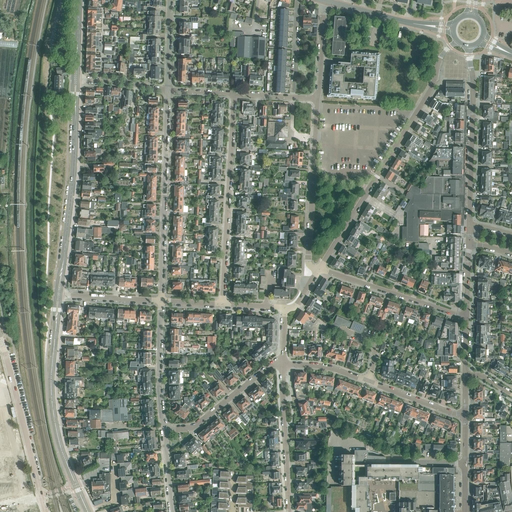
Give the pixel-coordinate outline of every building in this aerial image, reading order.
[(111,10),(117,11),(118,11),(119,12),(119,13),(121,13),(122,5),(122,0),(114,0),(114,4),(112,4),(111,10)] [(303,16),(303,23),(317,23),(318,19),(311,19),(311,14),(308,14),(308,16),(303,16)] [(334,17),(332,55),(344,56),(347,18),(334,17)] [(180,23),(180,29),(190,29),(193,29),(193,23),(198,23),(202,24),(202,21),(198,20),(198,18),(191,18),(191,23),(180,23)] [(317,33),(317,23),(303,23),(303,29),(310,29),(311,27),(314,27),(314,33),(317,33)] [(243,33),(228,32),(228,38),(238,38),(237,58),(265,59),(265,39),(260,38),(260,37),(257,37),(257,38),(243,38),(243,33)] [(179,40),(179,47),(191,48),(191,41),(192,41),(192,38),(187,38),(187,41),(179,40)] [(104,54),(114,55),(114,51),(110,51),(110,47),(105,47),(105,50),(104,50),(104,54)] [(191,54),(191,48),(179,47),(179,54),(187,55),(187,57),(192,57),(192,54),(191,54)] [(376,100),(379,55),(351,53),(350,61),(338,60),(350,61),(350,64),(331,63),(340,64),(340,66),(331,65),(328,96),(352,98),(352,99),(360,99),(376,100)] [(118,62),(117,62),(116,68),(117,68),(117,72),(123,72),(124,64),(121,64),(122,57),(119,57),(118,62)] [(141,69),(134,69),(134,75),(140,76),(140,77),(143,77),(143,76),(144,76),(144,73),(145,73),(146,73),(146,71),(149,71),(149,64),(141,64),(141,69)] [(152,71),(152,79),(159,79),(159,68),(157,68),(157,64),(149,64),(149,71),(152,71)] [(243,76),(245,76),(246,67),(246,66),(241,66),(240,73),(233,72),(233,79),(235,79),(234,84),(242,85),(243,78),(243,76)] [(496,75),(497,75),(497,70),(494,70),(494,66),(486,66),(485,66),(485,70),(486,70),(486,72),(489,72),(489,75),(496,75)] [(55,77),(55,84),(63,85),(63,77),(63,74),(68,73),(68,67),(56,69),(57,75),(58,75),(57,77),(55,77)] [(245,76),(245,77),(250,77),(249,85),(255,86),(256,73),(250,72),(250,67),(246,67),(245,76)] [(179,72),(178,82),(185,83),(185,77),(192,77),(192,74),(188,74),(188,72),(179,72)] [(485,83),(494,83),(495,83),(495,84),(497,84),(497,78),(496,78),(496,75),(489,75),(489,77),(485,77),(485,83)] [(462,82),(446,81),(446,91),(440,91),(440,92),(438,92),(435,97),(439,97),(445,97),(451,97),(454,97),(464,97),(465,85),(462,82)] [(63,92),(63,85),(55,84),(55,92),(63,92)] [(86,90),(86,96),(94,96),(94,94),(95,94),(95,93),(102,94),(103,88),(96,88),(96,91),(95,91),(95,90),(86,90)] [(112,88),(112,92),(111,96),(114,97),(113,102),(115,102),(115,98),(121,98),(121,92),(120,92),(121,89),(112,88)] [(122,96),(122,100),(121,103),(121,109),(121,110),(122,110),(127,110),(128,101),(131,101),(132,92),(123,91),(123,96),(122,96)] [(434,99),(429,107),(434,110),(436,107),(440,110),(442,106),(441,106),(442,104),(438,102),(438,101),(434,99)] [(178,104),(178,106),(179,106),(179,107),(184,107),(184,109),(186,110),(186,108),(187,108),(187,107),(187,104),(188,104),(189,101),(180,101),(180,102),(179,102),(179,103),(178,104)] [(273,116),(277,116),(277,114),(282,115),(282,111),(286,111),(287,105),(279,105),(278,110),(277,110),(277,111),(277,110),(274,110),(273,116)] [(177,115),(177,116),(177,117),(177,118),(185,118),(186,115),(187,115),(187,113),(192,113),(193,110),(186,110),(184,109),(179,109),(179,112),(177,112),(177,114),(177,115)] [(445,118),(444,121),(449,121),(449,119),(464,119),(464,113),(455,112),(449,112),(449,118),(445,118)] [(426,122),(426,123),(429,126),(432,122),(433,123),(435,124),(438,119),(431,115),(430,117),(425,113),(421,119),(426,122)] [(494,121),(499,122),(499,119),(498,119),(498,116),(494,116),(494,113),(493,113),(484,113),(484,119),(494,119),(494,121)] [(211,125),(211,127),(216,127),(216,125),(222,125),(223,120),(214,119),(213,119),(213,122),(211,122),(211,125)] [(463,134),(464,121),(456,121),(456,125),(456,131),(449,130),(449,133),(454,133),(463,134)] [(277,138),(288,138),(289,128),(285,127),(286,123),(269,123),(268,137),(268,141),(267,141),(266,148),(277,149),(277,148),(279,148),(279,149),(286,149),(287,142),(277,141),(277,138)] [(418,124),(415,130),(420,134),(423,136),(425,132),(427,130),(424,128),(418,124)] [(148,130),(148,133),(148,135),(153,135),(153,133),(158,133),(158,131),(158,130),(158,128),(158,127),(149,127),(148,127),(148,130)] [(212,130),(211,132),(211,135),(223,136),(223,130),(216,130),(216,127),(211,127),(204,127),(204,129),(212,130)] [(85,133),(85,139),(92,139),(94,139),(99,139),(99,138),(100,138),(101,137),(102,136),(102,134),(102,130),(95,130),(95,131),(88,131),(88,134),(85,133)] [(463,134),(454,133),(449,133),(440,133),(436,145),(463,146),(463,134)] [(148,140),(147,143),(148,143),(157,144),(157,143),(158,142),(158,140),(157,140),(158,138),(158,137),(153,137),(153,135),(148,135),(148,138),(148,140)] [(412,135),(408,140),(414,144),(417,141),(418,139),(412,135)] [(176,147),(186,147),(189,147),(189,139),(184,139),(183,141),(177,141),(176,143),(176,147)] [(84,140),(84,148),(93,149),(94,142),(90,142),(91,140),(84,140)] [(408,140),(405,146),(408,148),(406,150),(409,152),(420,159),(422,157),(423,155),(419,153),(417,153),(416,152),(418,149),(418,150),(419,148),(414,145),(414,144),(408,140)] [(436,145),(436,147),(435,151),(434,153),(429,161),(436,161),(462,162),(463,146),(436,145)] [(176,147),(176,150),(176,152),(180,152),(180,155),(182,155),(188,155),(189,153),(189,147),(186,147),(176,147)] [(215,155),(215,153),(222,153),(222,148),(214,147),(211,147),(210,152),(209,152),(208,155),(215,155)] [(85,157),(84,158),(87,158),(87,160),(96,161),(96,158),(96,154),(101,154),(101,149),(99,149),(91,149),(91,151),(88,151),(88,152),(85,151),(85,157)] [(419,161),(420,159),(409,152),(407,154),(402,150),(398,156),(396,159),(402,163),(404,160),(406,161),(409,156),(415,159),(419,161)] [(483,153),(483,159),(492,159),(493,153),(490,153),(490,151),(484,150),(484,153),(483,153)] [(175,160),(175,162),(176,162),(176,163),(184,163),(185,163),(185,160),(186,160),(186,158),(189,158),(189,155),(188,155),(182,155),(182,158),(176,157),(176,159),(175,160)] [(145,156),(144,164),(145,164),(152,164),(152,162),(156,162),(157,160),(157,159),(157,158),(157,157),(157,156),(147,156),(145,156)] [(290,164),(290,168),(298,168),(298,166),(302,166),(302,159),(289,158),(289,162),(290,164)] [(398,166),(402,168),(405,165),(402,163),(396,159),(391,168),(389,170),(398,176),(400,173),(395,170),(398,166)] [(252,161),(249,160),(240,160),(240,165),(251,166),(250,168),(259,169),(259,166),(251,165),(252,161)] [(104,166),(93,166),(94,173),(97,173),(97,174),(100,174),(100,172),(104,172),(108,169),(108,166),(114,166),(114,163),(104,163),(104,166)] [(144,169),(144,172),(147,172),(156,172),(156,170),(157,169),(157,168),(156,168),(156,167),(156,166),(152,166),(152,164),(145,164),(144,169)] [(285,174),(285,180),(290,180),(290,177),(299,178),(299,171),(290,171),(287,171),(287,167),(281,167),(279,167),(279,170),(286,171),(286,174),(285,174)] [(389,171),(385,178),(394,183),(398,177),(395,175),(395,174),(389,171)] [(139,174),(139,176),(144,176),(144,178),(144,182),(147,182),(148,182),(156,183),(156,182),(156,181),(156,179),(156,177),(151,177),(151,174),(141,174),(139,174)] [(209,183),(209,181),(209,180),(203,180),(204,175),(201,175),(201,177),(201,180),(201,183),(209,183)] [(175,177),(175,179),(175,182),(180,182),(180,184),(188,184),(188,182),(188,177),(184,176),(175,176),(175,177)] [(414,193),(420,193),(458,195),(461,195),(461,190),(461,188),(461,178),(431,177),(428,177),(420,189),(412,185),(405,196),(410,200),(414,193)] [(290,189),(298,190),(299,183),(292,183),(292,180),(290,180),(285,180),(284,183),(287,183),(287,186),(290,187),(290,189)] [(380,186),(377,190),(387,196),(389,191),(394,194),(396,191),(382,182),(380,186)] [(174,189),(174,192),(175,192),(175,193),(183,193),(184,193),(186,193),(186,190),(186,187),(188,187),(188,184),(180,184),(178,184),(178,187),(175,187),(175,189),(174,189)] [(251,188),(248,188),(240,188),(239,193),(245,193),(245,195),(250,196),(251,196),(251,191),(251,188)] [(497,188),(482,188),(482,194),(491,194),(491,196),(498,196),(498,192),(496,192),(497,188)] [(82,191),(81,197),(90,198),(90,193),(91,193),(91,190),(82,189),(82,191)] [(281,198),(282,198),(284,198),(295,199),(295,195),(298,196),(298,195),(299,195),(299,190),(298,190),(290,189),(287,189),(286,195),(284,195),(279,194),(279,196),(279,197),(279,198),(281,198)] [(386,197),(387,196),(377,190),(373,197),(381,202),(382,200),(381,199),(383,196),(386,197)] [(407,213),(407,227),(402,227),(402,242),(406,242),(419,242),(419,224),(420,210),(460,212),(461,202),(461,195),(458,195),(420,193),(414,193),(410,200),(405,196),(405,197),(406,197),(400,206),(404,209),(403,211),(407,213)] [(215,201),(215,199),(208,198),(206,198),(206,201),(206,202),(208,202),(207,203),(210,203),(210,206),(219,207),(219,201),(215,201)] [(298,202),(294,202),(295,199),(284,198),(282,198),(282,201),(287,202),(290,202),(290,206),(287,206),(286,210),(297,211),(298,202)] [(489,218),(492,219),(492,218),(493,219),(496,209),(492,208),(492,207),(493,201),(491,201),(489,207),(487,217),(489,218)] [(81,202),(80,208),(85,208),(85,210),(89,210),(90,210),(93,210),(93,203),(89,202),(81,202)] [(246,206),(246,203),(238,203),(238,208),(246,209),(246,211),(249,211),(251,211),(251,209),(249,209),(249,207),(246,206)] [(368,204),(364,211),(371,215),(374,211),(376,212),(378,210),(368,204)] [(482,217),(487,218),(487,217),(489,207),(482,205),(481,209),(481,210),(481,213),(481,215),(482,215),(482,217)] [(174,207),(174,210),(174,212),(179,212),(179,215),(188,215),(188,212),(188,207),(184,206),(184,207),(182,207),(174,206),(174,207)] [(81,209),(80,218),(88,219),(88,218),(89,210),(85,210),(81,209)] [(501,222),(504,223),(507,212),(504,211),(504,210),(501,209),(500,213),(499,213),(499,215),(498,221),(501,221),(501,222)] [(425,224),(425,223),(434,223),(434,221),(448,221),(448,220),(453,220),(460,220),(460,212),(420,210),(419,224),(425,224)] [(142,211),(142,219),(143,219),(146,219),(149,219),(149,217),(155,217),(155,215),(155,214),(155,212),(155,211),(147,211),(146,211),(145,211),(142,211)] [(360,218),(366,222),(369,223),(371,219),(369,218),(371,215),(364,211),(360,218)] [(173,220),(173,222),(174,222),(174,223),(182,223),(183,223),(185,223),(185,218),(187,218),(188,215),(179,215),(179,217),(174,217),(174,219),(173,220)] [(290,223),(298,223),(299,217),(290,216),(290,215),(287,215),(287,219),(291,219),(290,223)] [(143,221),(142,223),(144,223),(144,226),(145,226),(146,226),(154,227),(154,226),(155,226),(155,224),(154,223),(154,221),(149,221),(149,219),(146,219),(143,219),(143,221)] [(359,224),(357,223),(353,228),(361,233),(363,230),(362,229),(363,227),(365,227),(366,225),(361,222),(359,224)] [(283,226),(283,231),(289,231),(289,229),(298,229),(298,223),(290,223),(288,223),(288,227),(283,226)] [(428,228),(428,225),(420,225),(420,236),(428,236),(428,228)] [(460,234),(460,225),(453,225),(448,225),(447,234),(460,234)] [(77,229),(77,233),(88,235),(89,235),(89,236),(92,236),(94,236),(94,237),(101,238),(101,234),(113,234),(113,229),(93,228),(93,230),(77,229)] [(353,228),(349,234),(357,239),(361,233),(353,228)] [(284,241),(289,241),(297,241),(297,235),(295,235),(295,232),(285,232),(285,234),(284,241)] [(353,245),(357,239),(349,234),(344,243),(349,246),(351,244),(353,245)] [(288,250),(289,247),(297,247),(297,241),(289,241),(284,241),(281,240),(281,244),(286,244),(286,247),(279,247),(279,249),(288,250)] [(338,252),(344,256),(345,253),(353,258),(355,254),(355,255),(356,252),(362,256),(363,255),(350,247),(349,249),(343,246),(338,252)] [(334,259),(330,265),(336,269),(340,262),(342,264),(345,260),(340,257),(337,261),(334,259)] [(485,270),(488,257),(484,257),(483,257),(483,258),(481,258),(479,265),(480,266),(479,268),(485,270)] [(491,258),(488,257),(485,270),(491,271),(494,271),(495,265),(493,265),(493,261),(491,261),(492,259),(491,259),(491,258)] [(234,264),(241,264),(241,266),(243,266),(246,266),(247,259),(246,259),(243,259),(235,258),(234,264)] [(495,271),(495,272),(499,274),(500,271),(503,272),(506,263),(502,262),(500,262),(498,268),(496,267),(495,271)] [(345,267),(354,272),(355,267),(348,263),(345,267)] [(377,265),(375,268),(374,271),(384,276),(387,270),(382,268),(383,267),(381,266),(382,265),(378,263),(377,263),(377,265)] [(511,264),(506,263),(503,272),(502,275),(504,275),(505,273),(509,274),(511,264)] [(358,266),(357,265),(354,272),(357,273),(356,275),(364,277),(366,271),(368,266),(366,265),(364,268),(359,266),(358,266)] [(172,271),(172,272),(172,273),(172,274),(180,274),(180,275),(182,275),(182,272),(182,271),(186,271),(189,271),(189,267),(182,266),(178,266),(178,269),(173,268),(172,271)] [(246,269),(249,270),(249,267),(246,266),(243,266),(243,268),(234,268),(234,274),(234,278),(237,278),(237,274),(240,274),(243,274),(246,274),(246,269)] [(391,272),(389,278),(395,281),(398,274),(397,274),(399,270),(393,267),(391,272)] [(406,285),(409,278),(411,275),(406,273),(407,269),(404,268),(402,272),(402,273),(401,275),(403,276),(400,283),(406,285)] [(422,281),(418,290),(417,291),(424,294),(429,283),(425,281),(422,280),(427,270),(424,268),(420,277),(419,280),(422,281)] [(277,275),(277,279),(282,279),(282,287),(294,288),(295,276),(295,275),(291,275),(291,273),(291,271),(286,270),(277,269),(277,270),(277,272),(277,275)] [(118,270),(117,272),(117,279),(119,279),(119,287),(125,287),(125,279),(125,277),(120,277),(120,270),(118,270)] [(432,273),(431,285),(439,285),(449,286),(452,286),(458,286),(459,274),(452,274),(445,273),(445,274),(432,273)] [(146,287),(146,288),(150,288),(150,287),(152,288),(152,282),(155,282),(155,278),(147,278),(147,279),(146,287)] [(329,282),(323,278),(317,287),(316,287),(313,292),(314,293),(314,294),(316,295),(317,295),(321,297),(324,292),(323,291),(326,287),(329,283),(329,282)] [(409,278),(406,285),(412,288),(415,280),(409,278)] [(479,278),(479,280),(479,283),(479,286),(489,286),(494,286),(495,283),(492,283),(492,280),(492,278),(489,278),(485,278),(479,278)] [(173,283),(173,289),(181,290),(183,290),(183,280),(178,280),(178,283),(173,283)] [(348,288),(342,286),(340,291),(339,290),(339,293),(337,292),(335,299),(338,300),(339,298),(338,297),(339,294),(343,295),(342,297),(344,298),(345,296),(348,288)] [(458,286),(452,286),(449,286),(449,289),(449,293),(450,293),(450,300),(450,302),(458,302),(458,286)] [(273,299),(281,299),(282,287),(274,287),(274,289),(270,289),(270,293),(274,293),(273,299)] [(294,295),(294,288),(282,287),(281,299),(289,300),(289,293),(291,293),(291,294),(294,295)] [(348,288),(345,296),(351,298),(354,290),(348,288)] [(450,293),(449,293),(449,289),(446,289),(446,292),(444,292),(444,293),(443,293),(443,296),(442,296),(439,301),(443,302),(443,300),(450,300),(450,293)] [(365,294),(359,291),(356,300),(356,301),(362,303),(363,301),(364,302),(364,299),(365,294)] [(368,303),(374,305),(377,297),(371,295),(368,303)] [(383,299),(377,297),(374,305),(375,305),(374,307),(380,309),(380,307),(383,299)] [(319,301),(317,304),(315,303),(315,302),(309,299),(310,299),(309,298),(305,306),(311,309),(309,312),(316,317),(324,304),(323,303),(319,301)] [(387,306),(386,306),(384,312),(388,313),(388,312),(387,312),(388,310),(392,311),(394,303),(389,301),(387,306)] [(478,309),(488,310),(489,310),(489,305),(495,305),(495,301),(492,301),(492,302),(484,302),(484,303),(479,303),(478,309)] [(399,310),(400,305),(394,303),(392,311),(391,313),(395,314),(394,316),(395,316),(394,321),(397,322),(398,320),(399,317),(397,317),(400,310),(399,310)] [(68,314),(69,315),(78,315),(78,311),(83,312),(83,308),(69,307),(68,314)] [(406,307),(404,312),(403,312),(403,314),(400,313),(399,317),(398,320),(397,322),(402,323),(403,319),(404,315),(407,316),(406,318),(409,319),(412,309),(406,307)] [(86,320),(91,321),(91,318),(95,319),(95,309),(89,308),(89,313),(87,312),(86,320)] [(414,321),(413,325),(416,326),(418,319),(415,318),(418,311),(412,309),(409,319),(414,321)] [(301,325),(302,324),(303,325),(303,330),(321,331),(324,331),(328,326),(317,318),(316,317),(309,312),(307,311),(306,314),(302,311),(295,320),(300,323),(299,323),(301,325)] [(137,322),(140,322),(142,322),(142,321),(145,321),(146,313),(140,312),(140,317),(138,317),(137,322)] [(423,326),(425,327),(427,328),(428,322),(427,322),(429,315),(423,313),(422,316),(420,315),(418,319),(424,321),(423,326)] [(180,324),(182,324),(185,324),(185,319),(182,319),(183,315),(177,314),(177,324),(177,323),(180,323),(180,324)] [(187,317),(186,317),(185,325),(193,325),(193,323),(194,314),(188,314),(187,317)] [(480,321),(480,323),(489,323),(489,321),(488,321),(488,315),(487,315),(478,315),(478,321),(480,321)] [(332,323),(329,330),(336,333),(339,326),(340,326),(342,325),(343,325),(350,328),(350,329),(362,334),(365,326),(353,321),(352,323),(337,316),(334,323),(332,323)] [(440,327),(439,330),(442,331),(445,323),(442,322),(443,319),(435,317),(433,324),(437,325),(437,326),(440,327)] [(446,321),(445,323),(442,331),(439,340),(457,341),(457,335),(457,323),(453,323),(446,321)] [(487,333),(488,333),(489,333),(489,326),(487,326),(487,325),(484,325),(484,327),(478,326),(478,333),(487,333)] [(151,338),(151,332),(146,332),(146,329),(137,329),(137,331),(137,332),(142,332),(142,334),(143,334),(143,337),(151,338)] [(101,333),(101,337),(100,346),(102,346),(102,347),(103,347),(103,348),(107,348),(108,346),(110,346),(110,337),(110,333),(101,333)] [(424,340),(420,339),(419,342),(416,341),(415,345),(422,347),(424,340)] [(488,345),(487,347),(494,347),(494,345),(493,345),(493,343),(490,343),(490,339),(487,339),(477,339),(477,345),(488,345)] [(432,346),(433,342),(425,340),(424,349),(428,349),(428,345),(432,346)] [(440,362),(441,362),(448,362),(448,357),(457,357),(457,344),(457,341),(439,340),(439,343),(438,343),(438,350),(438,356),(441,356),(440,362)] [(301,346),(298,346),(298,355),(303,356),(304,349),(306,349),(307,345),(307,341),(304,341),(304,345),(301,344),(301,346)] [(273,352),(272,351),(265,344),(261,347),(268,356),(269,354),(270,355),(273,352)] [(309,355),(315,356),(315,346),(313,346),(313,347),(309,347),(310,345),(307,345),(306,349),(306,352),(309,352),(309,355)] [(332,359),(334,350),(335,349),(335,348),(336,346),(333,345),(333,348),(332,347),(332,349),(328,348),(326,356),(332,358),(332,359)] [(182,348),(170,347),(170,353),(172,353),(172,356),(179,356),(179,353),(180,351),(179,351),(179,348),(182,348)] [(266,357),(268,356),(261,347),(256,351),(257,352),(263,359),(264,360),(267,358),(266,357)] [(334,350),(332,359),(333,360),(334,360),(335,359),(338,360),(340,352),(340,351),(340,350),(341,347),(339,347),(338,350),(335,349),(334,350)] [(338,359),(342,360),(344,361),(346,353),(345,353),(345,352),(343,352),(342,352),(343,350),(342,350),(343,348),(341,347),(340,350),(340,351),(338,360),(338,359)] [(260,362),(263,359),(257,352),(255,354),(253,351),(250,353),(252,355),(250,357),(252,359),(254,358),(256,361),(257,360),(259,361),(260,362)] [(349,353),(349,356),(354,357),(363,360),(363,359),(362,359),(362,357),(363,357),(364,355),(363,354),(359,352),(357,351),(356,352),(355,351),(354,355),(349,353)] [(477,355),(477,361),(481,361),(481,362),(485,363),(485,361),(486,361),(487,359),(494,359),(494,360),(491,364),(493,366),(499,356),(486,356),(477,355)] [(177,368),(180,368),(180,364),(184,364),(184,362),(186,362),(186,356),(182,356),(182,359),(180,359),(180,361),(174,361),(174,362),(169,361),(169,368),(177,368)] [(347,360),(347,361),(350,361),(353,362),(353,363),(354,364),(355,365),(356,364),(361,366),(361,365),(362,364),(362,363),(362,362),(362,360),(363,360),(354,357),(349,356),(347,360)] [(143,359),(142,359),(141,362),(137,362),(137,363),(132,363),(131,367),(130,367),(138,367),(138,364),(151,365),(151,359),(143,359)] [(241,363),(243,365),(248,372),(252,368),(252,367),(253,363),(248,360),(247,361),(246,360),(241,363)] [(390,361),(388,361),(388,360),(387,360),(384,360),(384,365),(384,367),(391,368),(392,368),(393,364),(394,364),(394,361),(390,361)] [(499,362),(494,369),(496,371),(498,373),(499,372),(504,365),(505,362),(503,361),(501,362),(500,361),(499,362)] [(446,372),(456,372),(456,366),(452,366),(452,365),(449,365),(449,362),(448,362),(441,362),(441,365),(441,366),(443,366),(443,369),(446,369),(446,372)] [(248,372),(243,365),(241,363),(239,365),(238,366),(237,365),(234,367),(238,373),(241,371),(244,375),(248,372)] [(228,371),(230,373),(228,374),(229,377),(234,383),(236,382),(236,381),(238,379),(234,374),(236,372),(233,368),(234,367),(231,364),(228,366),(230,370),(228,371)] [(504,365),(499,372),(501,374),(503,376),(503,375),(505,376),(510,369),(504,365)] [(140,376),(151,375),(150,370),(140,370),(138,370),(138,367),(130,367),(130,370),(138,371),(138,373),(140,373),(140,376)] [(391,373),(391,368),(384,367),(383,367),(382,371),(383,372),(382,377),(389,379),(391,373)] [(220,379),(223,377),(217,370),(214,372),(220,379)] [(391,373),(389,379),(390,380),(391,379),(396,381),(399,373),(394,371),(393,373),(391,373)] [(405,374),(402,384),(403,385),(408,387),(408,385),(412,376),(413,374),(406,371),(405,374)] [(217,381),(220,379),(214,372),(211,373),(217,381)] [(399,372),(399,373),(396,381),(395,382),(400,384),(400,383),(402,384),(405,374),(399,372)] [(295,388),(296,395),(296,399),(300,400),(305,400),(306,394),(305,393),(305,384),(306,384),(306,373),(295,373),(295,386),(295,388)] [(225,376),(223,378),(230,386),(232,384),(232,385),(234,383),(229,377),(228,374),(225,376)] [(321,380),(320,384),(321,384),(322,384),(321,386),(324,386),(324,388),(326,389),(327,387),(327,385),(329,377),(328,377),(327,377),(323,376),(322,380),(321,380)] [(415,378),(412,376),(408,385),(411,386),(410,387),(415,389),(416,385),(415,385),(416,383),(417,383),(419,377),(415,376),(415,378)] [(64,388),(75,388),(75,381),(81,381),(82,378),(67,377),(66,381),(65,381),(65,386),(64,386),(64,388)] [(265,388),(265,389),(267,391),(266,392),(268,395),(271,392),(269,389),(272,387),(271,386),(268,383),(269,382),(267,380),(266,380),(261,384),(265,388)] [(334,390),(334,392),(337,393),(338,390),(341,391),(344,382),(341,380),(340,381),(339,380),(337,386),(336,385),(334,390)] [(224,391),(218,382),(216,384),(213,386),(215,388),(220,395),(222,393),(222,392),(224,391)] [(344,382),(341,391),(343,392),(344,392),(346,393),(348,388),(349,388),(350,384),(346,382),(346,383),(344,382)] [(418,391),(424,393),(426,388),(427,389),(429,383),(426,382),(425,385),(421,383),(418,391)] [(209,389),(216,397),(218,396),(220,395),(215,388),(213,386),(211,388),(210,386),(207,386),(205,383),(201,386),(205,391),(208,388),(209,389)] [(348,388),(346,393),(347,393),(350,394),(349,396),(352,397),(352,395),(353,394),(356,386),(355,386),(354,386),(354,385),(350,384),(349,388),(348,388)] [(432,390),(430,395),(434,397),(434,396),(436,397),(438,394),(439,390),(441,386),(433,384),(432,387),(431,390),(432,390)] [(176,387),(170,388),(170,393),(179,393),(181,393),(180,390),(180,387),(182,387),(182,385),(176,386),(176,387)] [(477,391),(475,391),(475,396),(485,396),(487,396),(487,391),(485,391),(485,388),(479,385),(477,388),(477,391)] [(353,394),(352,395),(355,396),(357,397),(360,398),(361,395),(359,394),(361,388),(359,388),(359,387),(356,386),(353,394)] [(262,402),(264,404),(267,403),(265,400),(264,400),(261,396),(264,394),(266,393),(262,388),(260,389),(258,387),(254,391),(260,399),(262,402)] [(74,393),(77,394),(77,388),(75,388),(64,388),(64,391),(65,391),(65,396),(66,396),(66,398),(72,398),(72,397),(74,397),(74,393)] [(361,395),(360,398),(362,399),(365,400),(367,401),(371,392),(370,392),(370,391),(368,390),(367,391),(366,390),(363,396),(361,395)] [(254,391),(249,395),(254,401),(257,400),(258,401),(260,399),(254,391)] [(450,401),(452,401),(452,403),(456,403),(456,401),(456,394),(452,395),(452,394),(449,394),(449,392),(446,392),(446,391),(442,391),(439,399),(447,400),(447,402),(450,402),(450,401)] [(371,392),(367,401),(373,403),(375,404),(376,400),(374,400),(376,394),(374,393),(372,392),(371,392)] [(199,397),(201,399),(206,406),(210,402),(203,394),(201,396),(200,396),(199,397)] [(376,400),(375,404),(377,405),(380,406),(382,407),(383,405),(386,397),(382,396),(381,396),(379,401),(376,400)] [(485,402),(485,396),(475,396),(475,402),(480,402),(480,405),(488,405),(488,402),(485,402)] [(382,408),(381,410),(386,412),(388,408),(388,409),(389,407),(390,403),(391,404),(392,400),(391,399),(388,398),(386,398),(386,397),(383,405),(382,407),(382,408)] [(65,408),(74,408),(75,408),(75,404),(77,404),(77,400),(72,399),(72,398),(66,398),(66,400),(65,400),(65,408)] [(245,398),(241,401),(248,410),(252,407),(253,407),(256,410),(258,408),(253,402),(252,403),(250,404),(245,398)] [(128,421),(127,415),(127,399),(112,400),(112,411),(113,411),(113,421),(128,421)] [(201,409),(206,406),(201,399),(199,401),(197,399),(195,401),(201,409)] [(190,400),(187,400),(184,400),(184,404),(185,404),(182,408),(179,406),(176,405),(173,409),(175,411),(174,412),(179,416),(190,400)] [(189,407),(190,406),(192,408),(195,406),(190,400),(179,416),(180,416),(180,417),(181,418),(182,418),(184,419),(189,413),(186,411),(189,407)] [(299,404),(298,405),(299,407),(300,407),(300,409),(309,407),(310,407),(311,407),(313,407),(314,401),(311,401),(309,401),(305,400),(300,400),(301,403),(299,403),(299,404)] [(389,408),(388,411),(390,412),(388,418),(391,419),(394,411),(395,410),(398,402),(397,401),(397,402),(396,401),(392,400),(391,404),(390,403),(389,407),(389,408)] [(244,413),(248,410),(241,401),(236,404),(243,413),(242,415),(248,422),(247,421),(249,419),(245,413),(244,414),(244,413)] [(504,411),(507,407),(505,405),(505,403),(504,402),(503,402),(501,403),(501,404),(496,401),(496,402),(495,402),(495,410),(497,411),(500,412),(500,413),(499,415),(500,416),(505,419),(508,414),(509,414),(504,411)] [(395,410),(394,411),(399,413),(403,404),(401,404),(401,403),(398,402),(395,410)] [(475,408),(475,413),(485,413),(485,410),(486,410),(487,410),(487,409),(488,409),(488,408),(488,405),(480,405),(480,408),(475,408)] [(404,415),(402,419),(408,421),(409,417),(410,415),(413,408),(413,407),(409,406),(409,407),(407,406),(404,415)] [(301,411),(300,412),(300,414),(302,415),(309,414),(309,415),(312,414),(311,410),(312,410),(314,410),(313,408),(313,407),(311,407),(310,407),(309,407),(300,409),(301,411)] [(248,422),(242,415),(241,414),(239,416),(232,408),(228,412),(233,418),(235,416),(237,418),(239,417),(245,425),(248,422)] [(410,415),(409,417),(412,418),(412,417),(412,416),(415,417),(416,413),(417,414),(419,410),(418,409),(414,408),(414,409),(413,408),(410,415)] [(65,418),(73,418),(76,418),(76,414),(76,410),(65,410),(65,418)] [(101,410),(90,410),(90,420),(101,420),(101,410)] [(113,411),(112,411),(109,410),(101,410),(101,420),(101,422),(113,422),(113,421),(113,411)] [(415,419),(415,421),(420,423),(421,421),(421,420),(424,412),(423,412),(423,411),(419,410),(417,414),(416,413),(415,417),(416,418),(415,419)] [(233,418),(228,412),(223,416),(230,424),(232,422),(230,420),(233,418)] [(420,423),(419,425),(422,427),(425,428),(427,423),(426,423),(429,414),(428,413),(424,412),(421,420),(421,421),(420,423)] [(485,415),(485,413),(475,413),(475,419),(486,419),(486,421),(495,422),(495,419),(486,419),(486,418),(485,418),(485,415)] [(263,423),(265,423),(269,423),(269,425),(277,425),(277,419),(272,419),(271,415),(267,416),(267,418),(263,418),(263,423)] [(438,417),(434,415),(431,423),(433,424),(432,426),(433,427),(435,428),(436,427),(439,418),(438,417)] [(298,426),(296,426),(296,433),(301,433),(301,435),(305,435),(305,430),(307,430),(307,427),(321,427),(321,429),(326,429),(326,422),(321,422),(320,422),(318,422),(308,420),(304,419),(301,418),(301,420),(302,420),(302,423),(298,423),(298,426)] [(441,419),(439,418),(436,427),(438,428),(439,426),(442,427),(445,419),(441,418),(441,419)] [(214,423),(222,433),(226,429),(227,429),(225,427),(219,419),(218,419),(216,420),(214,421),(214,422),(214,423)] [(101,429),(101,422),(101,420),(90,420),(80,420),(80,423),(82,423),(82,427),(91,427),(91,429),(101,429)] [(445,420),(442,428),(445,429),(445,430),(447,431),(451,422),(449,422),(449,421),(445,420)] [(486,424),(474,423),(474,426),(474,429),(474,430),(483,430),(486,430),(486,426),(485,426),(485,424),(485,425),(495,425),(495,422),(486,421),(486,424)] [(452,422),(452,423),(451,422),(447,431),(455,434),(456,433),(456,431),(456,430),(455,430),(456,427),(456,425),(456,424),(452,422)] [(218,436),(222,433),(214,423),(209,427),(215,434),(218,436)] [(499,467),(509,467),(509,459),(511,459),(511,443),(506,444),(507,427),(500,427),(499,467)] [(208,428),(203,432),(209,439),(210,440),(212,439),(211,437),(214,435),(208,428)] [(274,428),(267,429),(267,432),(270,432),(269,432),(269,435),(267,435),(267,437),(264,437),(264,439),(269,439),(278,438),(277,431),(275,431),(274,428)] [(77,431),(69,431),(69,437),(72,437),(72,438),(77,438),(77,437),(77,434),(81,434),(81,433),(83,433),(83,430),(77,430),(77,431)] [(112,433),(111,433),(111,438),(113,438),(113,441),(116,441),(129,440),(128,430),(112,432),(112,433)] [(206,441),(209,439),(203,432),(199,435),(205,444),(207,442),(206,441)] [(72,439),(70,439),(70,446),(81,445),(83,445),(83,440),(87,440),(87,438),(84,438),(77,438),(72,438),(72,439)] [(200,446),(195,438),(190,442),(195,449),(198,452),(203,449),(209,456),(211,454),(207,449),(205,447),(204,445),(202,447),(201,446),(200,446)] [(278,445),(278,438),(269,439),(269,445),(268,445),(268,448),(270,448),(275,448),(275,445),(278,445)] [(474,443),(474,446),(482,446),(485,446),(485,443),(487,443),(487,441),(492,441),(492,438),(482,438),(482,440),(474,440),(474,443)] [(304,450),(304,448),(308,448),(308,446),(310,446),(310,444),(316,444),(316,439),(304,439),(304,442),(296,442),(296,448),(300,448),(300,450),(304,450)] [(187,452),(189,451),(192,454),(194,452),(193,451),(195,449),(190,442),(185,446),(186,447),(185,449),(187,452)] [(265,460),(268,460),(271,460),(279,459),(278,453),(276,453),(275,449),(270,450),(265,450),(265,460)] [(368,498),(367,480),(391,480),(396,480),(396,478),(397,478),(398,478),(398,490),(400,490),(412,490),(435,491),(438,491),(438,484),(439,484),(439,474),(422,474),(422,468),(397,468),(391,468),(391,465),(385,465),(385,460),(385,456),(371,455),(371,450),(354,450),(354,454),(330,454),(330,487),(330,489),(326,489),(326,505),(325,511),(370,511),(371,510),(371,508),(369,508),(369,498),(368,498)] [(90,457),(90,453),(80,453),(80,457),(84,457),(84,459),(81,461),(84,467),(84,466),(86,469),(92,466),(91,464),(92,463),(89,457),(90,457)] [(185,455),(175,456),(175,462),(184,461),(184,458),(187,458),(187,455),(189,455),(189,454),(188,453),(185,453),(185,455)] [(112,454),(111,454),(111,460),(117,460),(117,464),(124,463),(124,457),(125,457),(125,456),(125,455),(125,454),(124,454),(123,454),(120,454),(118,454),(112,454)] [(306,454),(296,454),(296,462),(305,462),(306,462),(306,454)] [(279,459),(271,460),(271,462),(272,466),(269,467),(269,470),(275,470),(275,466),(279,466),(279,459)] [(117,464),(119,464),(120,469),(118,470),(119,477),(126,477),(125,471),(126,471),(127,469),(132,469),(132,470),(131,462),(130,462),(124,463),(117,464)] [(146,471),(159,470),(158,464),(154,464),(154,462),(147,463),(148,468),(143,468),(144,471),(146,471)] [(305,468),(297,469),(297,475),(305,475),(305,472),(311,472),(311,468),(313,468),(313,465),(311,465),(307,465),(307,468),(305,468)] [(454,511),(454,468),(424,468),(422,468),(422,474),(439,474),(439,484),(438,484),(438,491),(439,502),(439,508),(439,510),(439,511),(453,511),(454,511)] [(146,471),(146,474),(149,473),(151,473),(151,476),(149,477),(149,479),(155,478),(155,476),(159,476),(159,470),(146,471)] [(176,476),(176,479),(182,479),(186,479),(186,478),(189,478),(189,474),(191,474),(190,470),(187,470),(187,471),(176,472),(177,476),(176,476)] [(213,478),(213,481),(227,482),(227,481),(227,476),(229,475),(228,471),(213,470),(213,474),(218,474),(218,476),(213,478)] [(501,473),(501,483),(500,483),(501,487),(499,487),(504,511),(511,510),(511,495),(509,482),(510,471),(507,471),(507,472),(505,472),(503,472),(503,473),(501,473)] [(100,495),(103,494),(103,497),(110,497),(110,494),(111,494),(111,481),(110,474),(102,474),(102,475),(102,479),(100,479),(93,479),(93,482),(92,482),(92,493),(92,494),(94,497),(98,498),(100,495)] [(119,477),(118,477),(118,478),(121,477),(121,481),(121,483),(119,483),(120,491),(127,491),(126,485),(127,484),(128,483),(133,483),(133,476),(126,477),(119,477)] [(253,476),(238,476),(237,480),(239,481),(239,486),(238,486),(253,487),(253,484),(247,482),(248,480),(253,480),(253,476)] [(306,483),(297,483),(297,490),(307,490),(307,486),(314,486),(314,479),(306,479),(306,483)] [(178,485),(178,492),(189,491),(188,486),(203,485),(211,484),(211,480),(195,481),(189,482),(190,484),(178,485)] [(0,499),(20,498),(18,481),(0,483),(0,499)] [(218,487),(212,488),(212,491),(227,492),(226,492),(227,486),(228,486),(227,482),(213,481),(212,484),(218,484),(218,487)] [(275,494),(280,493),(280,487),(275,487),(274,483),(269,483),(269,487),(272,487),(272,493),(269,493),(269,497),(275,496),(275,494)] [(253,487),(238,486),(237,491),(238,491),(238,497),(253,497),(253,494),(247,492),(247,490),(253,490),(253,487)] [(146,488),(135,489),(136,496),(140,496),(147,495),(147,492),(151,491),(151,498),(152,498),(155,498),(155,497),(155,495),(160,494),(161,493),(161,491),(160,491),(160,488),(155,488),(155,487),(146,488)] [(484,488),(479,488),(474,488),(473,501),(473,502),(474,502),(478,502),(479,502),(481,502),(484,502),(484,497),(484,488)] [(501,511),(502,511),(500,502),(501,502),(498,488),(492,489),(494,503),(495,511),(501,511)] [(487,504),(488,511),(495,511),(494,503),(492,489),(491,489),(487,489),(487,504)] [(120,491),(122,491),(123,497),(121,497),(121,505),(129,505),(129,504),(128,504),(128,499),(128,498),(129,498),(129,497),(134,496),(134,497),(135,497),(134,490),(131,490),(127,491),(120,491)] [(398,490),(399,490),(399,498),(403,498),(403,503),(415,503),(415,511),(414,511),(436,511),(437,511),(434,510),(435,491),(412,490),(400,490),(398,490)] [(227,492),(212,491),(212,495),(217,495),(217,497),(212,499),(211,502),(226,502),(226,497),(228,496),(227,492)] [(193,492),(183,493),(183,496),(179,496),(179,503),(191,502),(190,499),(189,499),(189,496),(194,495),(193,492)] [(299,497),(299,503),(312,503),(312,498),(314,498),(314,494),(303,494),(303,497),(299,497)] [(253,497),(238,497),(236,501),(238,502),(238,507),(253,508),(253,505),(247,503),(247,500),(253,500),(253,497)] [(269,503),(273,503),(274,507),(278,507),(280,507),(281,507),(281,499),(274,499),(274,497),(269,497),(269,503)] [(211,502),(211,505),(217,505),(216,508),(211,509),(211,511),(225,511),(225,507),(227,507),(226,502),(211,502)] [(474,502),(473,511),(481,511),(481,510),(482,510),(481,505),(481,502),(479,502),(478,502),(474,502)] [(299,503),(297,503),(297,510),(306,510),(306,511),(312,511),(312,506),(312,503),(299,503)] [(414,511),(415,511),(415,503),(403,503),(399,503),(399,509),(399,511),(414,511)]
